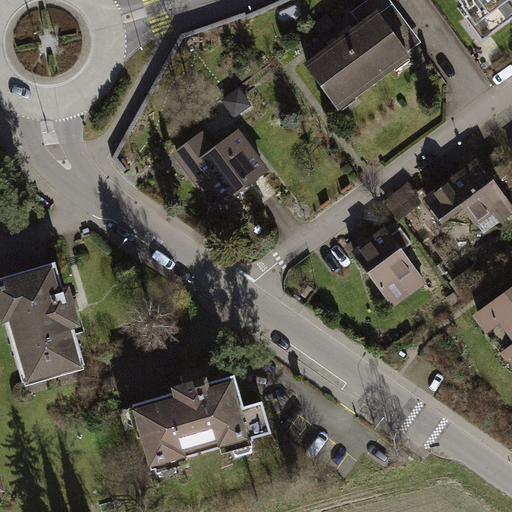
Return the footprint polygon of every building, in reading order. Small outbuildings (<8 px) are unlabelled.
[(511,0),(456,0),(486,41),(511,22),(511,0)] [(308,68),(341,113),(413,61),(380,16),(308,68)] [(191,162),(221,201),(262,169),(232,130),(191,162)] [(462,203),(483,232),(511,209),(511,208),(479,164),(428,202),(441,219),(462,203)] [(354,251),(392,303),(422,282),(384,229),(354,251)] [(0,275),(0,349),(11,387),(92,363),(60,258),(0,275)] [(511,287),(477,315),(487,328),(499,319),(511,335),(511,342),(501,351),(504,354),(511,348),(511,287)] [(134,413),(155,479),(241,451),(219,386),(134,413)]
